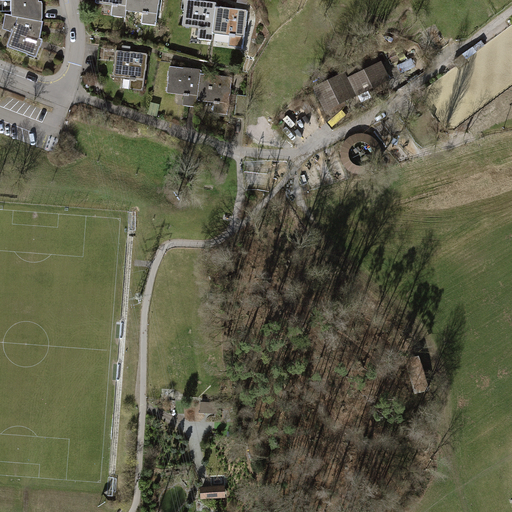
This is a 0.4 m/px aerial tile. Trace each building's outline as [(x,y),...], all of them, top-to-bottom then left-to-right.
[(0,0),(1,1),(11,1),(11,16),(42,22),(42,2),(38,2),(38,0),(0,0)] [(95,0),(95,5),(112,7),(111,17),(126,19),(126,12),(127,0),(95,0)] [(158,0),(127,0),(126,12),(143,13),(142,24),(156,25),(158,0)] [(217,3),(185,0),(183,27),(199,29),(198,40),(213,41),(214,34),(216,8),(217,3)] [(247,11),(216,8),(214,34),(230,36),(229,47),(244,48),(247,11)] [(12,33),(8,47),(35,58),(42,40),(39,39),(42,22),(11,16),(5,15),(3,30),(12,33)] [(147,54),(115,51),(113,78),(129,80),(128,91),(143,92),(144,85),(147,54)] [(378,57),(314,88),(327,113),(391,82),(378,57)] [(201,70),(169,67),(167,94),(183,95),(182,106),(197,108),(198,101),(200,74),(201,70)] [(231,78),(200,74),(198,101),(214,102),(213,113),(228,114),(231,78)] [(346,153),(339,156),(349,177),(385,160),(370,129),(341,144),(346,153)] [(415,359),(404,361),(408,387),(420,385),(415,359)] [(224,485),(201,486),(201,499),(225,498),(224,485)]
